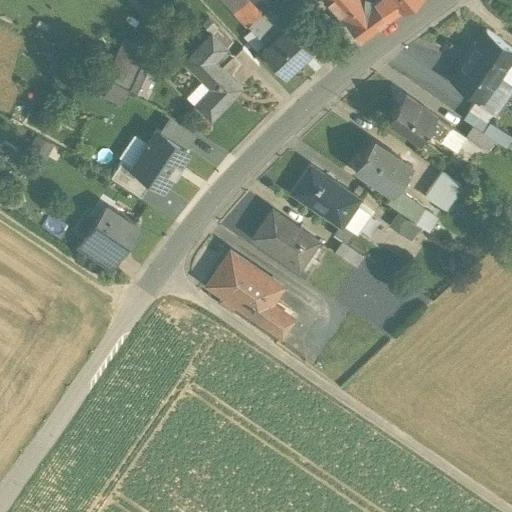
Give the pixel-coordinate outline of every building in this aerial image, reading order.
[(220,0),(245,27),(249,22),(267,6),(270,3),(267,0),(220,0)] [(327,0),(361,38),(389,18),(373,0),(327,0)] [(413,0),(373,0),(389,18),(413,0)] [(267,6),(249,22),(269,43),(286,27),(267,6)] [(290,27),(288,25),(286,27),(269,43),(261,50),(284,74),(310,49),(307,46),(290,27)] [(511,54),(511,46),(486,29),(476,43),(474,42),(467,53),(498,74),(506,63),(511,54)] [(237,84),(213,59),(225,47),(211,32),(183,60),(210,87),(194,103),(209,118),(240,87),(237,84)] [(257,63),(241,46),(232,55),(249,72),(257,63)] [(232,55),(225,47),(213,59),(237,84),(249,72),(232,55)] [(146,52),(130,89),(143,95),(159,58),(146,52)] [(498,74),(467,53),(459,64),(461,65),(451,79),(481,100),(481,99),(498,74)] [(511,83),(511,66),(506,63),(498,74),(511,84),(511,83)] [(498,74),(481,99),(481,100),(478,103),(492,113),(511,84),(498,74)] [(436,115),(404,93),(386,119),(417,141),(426,129),(436,115)] [(478,103),(474,101),(468,111),(486,123),(492,114),(478,103)] [(486,123),(468,111),(463,118),(472,124),(482,131),(487,124),(486,123)] [(450,125),(436,115),(426,129),(440,139),(450,125)] [(482,131),(472,124),(465,135),(464,136),(465,137),(486,151),(494,140),(482,131)] [(450,125),(440,139),(456,150),(465,137),(464,136),(465,135),(450,125)] [(132,166),(152,179),(164,187),(172,174),(175,175),(182,164),(180,163),(188,149),(157,129),(132,166)] [(412,166),(372,139),(354,165),(368,175),(368,174),(394,192),(396,190),(412,166)] [(111,176),(141,196),(152,179),(132,166),(122,159),(111,176)] [(359,197),(309,163),(291,191),(339,224),(340,225),(342,222),(357,201),(359,197)] [(460,184),(441,171),(425,194),(444,207),(460,184)] [(424,209),(396,190),(394,192),(387,202),(415,221),(424,209)] [(357,201),(342,222),(354,231),(362,219),(364,214),(363,209),(361,204),(357,201)] [(138,225),(107,204),(86,235),(117,256),(117,255),(138,225)] [(316,239),(271,208),(252,235),(298,267),(316,239)] [(437,217),(424,208),(424,209),(415,221),(429,230),(437,217)] [(414,224),(399,213),(392,224),(407,235),(414,224)] [(354,231),(342,222),(340,225),(339,224),(333,234),(341,240),(341,239),(346,243),(354,231)] [(117,256),(86,235),(79,246),(111,267),(119,256),(117,255),(117,256)] [(346,243),(341,239),(341,240),(334,250),(355,265),(362,254),(346,243)] [(281,285),(230,250),(208,282),(224,293),(221,298),(232,306),(236,301),(281,333),(292,318),(269,302),(281,285)] [(391,335),(422,290),(367,253),(336,297),(391,335)]
